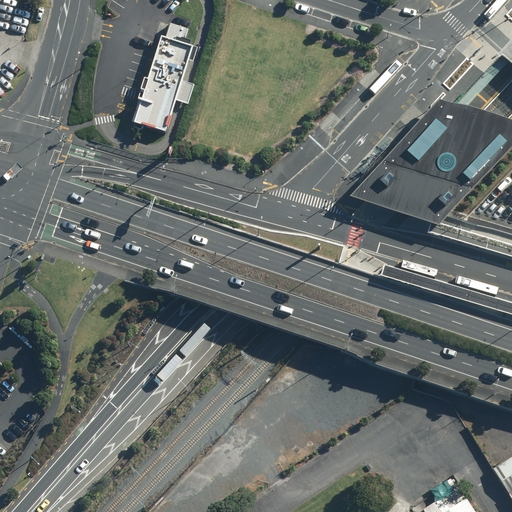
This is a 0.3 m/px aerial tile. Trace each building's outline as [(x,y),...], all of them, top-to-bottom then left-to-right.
[(163,136),(174,103),(180,83),(191,46),(158,36),(131,123),(130,126),(163,136)] [(192,87),(180,83),(174,103),(186,107),(192,87)] [(511,133),(446,110),(432,105),(401,139),(344,201),(366,208),(380,213),(430,230),(441,218),(511,143),(511,133)] [(511,245),(439,224),(430,232),(511,255),(511,245)] [(511,302),(385,264),(382,274),(511,313),(511,302)] [(476,511),(460,486),(423,510),(423,511),(476,511)]
